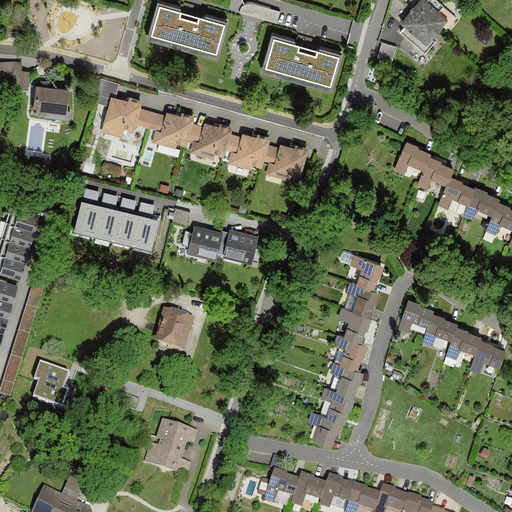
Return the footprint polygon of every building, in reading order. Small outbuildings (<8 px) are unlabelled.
[(280,20),(282,8),(245,0),(243,12),(280,20)] [(427,1),(425,0),(421,0),(413,10),(437,32),(443,25),(448,19),(427,1)] [(448,19),(443,25),(447,29),(456,17),(436,0),(428,0),(427,1),(448,19)] [(227,23),(158,4),(147,40),(217,60),(227,23)] [(437,32),(413,10),(402,22),(405,26),(401,31),(422,49),(437,32)] [(342,57),(272,37),(262,74),(331,93),(342,57)] [(392,60),(396,47),(382,42),(378,56),(392,60)] [(9,62),(0,62),(0,79),(10,80),(9,62)] [(30,90),(33,73),(16,70),(13,88),(30,90)] [(74,92),(40,87),(37,111),(71,115),(74,92)] [(149,125),(153,112),(141,108),(144,99),(131,95),(130,99),(114,95),(104,131),(123,136),(127,124),(135,127),(137,122),(149,125)] [(153,112),(149,125),(159,128),(155,141),(176,146),(178,139),(188,142),(189,139),(194,123),(195,118),(169,111),(167,116),(153,112)] [(194,123),(189,139),(196,141),(193,152),(215,158),(216,151),(225,154),(227,148),(231,133),(233,128),(207,121),(206,126),(194,123)] [(231,133),(227,148),(234,150),(231,162),(252,168),(254,162),(263,165),(264,161),(269,144),(271,138),(245,131),(243,137),(231,133)] [(269,144),(264,161),(272,163),(269,173),(291,179),(293,173),(303,175),(310,149),(283,142),(282,148),(269,144)] [(431,154),(406,143),(395,168),(405,172),(410,162),(425,168),(428,159),(431,154)] [(453,170),(428,159),(425,168),(418,184),(427,188),(432,177),(448,183),(450,178),(453,170)] [(474,189),(450,178),(448,183),(439,203),(464,214),(474,189)] [(500,200),(474,189),(464,214),(473,218),(478,207),(494,213),(498,204),(500,200)] [(144,199),(141,210),(155,213),(157,202),(144,199)] [(159,221),(82,202),(74,233),(152,252),(159,221)] [(511,210),(498,204),(494,213),(484,236),(493,240),(501,222),(511,226),(511,210)] [(39,214),(14,207),(0,253),(0,271),(20,277),(39,214)] [(173,222),(187,225),(190,212),(176,208),(173,222)] [(223,231),(196,225),(194,232),(186,230),(182,244),(190,246),(188,253),(216,259),(218,251),(223,231)] [(258,236),(231,229),(230,232),(223,230),(223,231),(218,251),(225,253),(224,256),(251,262),(253,256),(261,258),(264,244),(257,242),(258,236)] [(358,284),(373,289),(381,264),(345,251),(342,253),(341,259),(342,262),(364,269),(358,284)] [(0,342),(18,285),(0,279),(0,342)] [(346,309),(369,316),(377,291),(373,289),(358,284),(352,282),(348,292),(351,293),(346,309)] [(44,286),(34,283),(0,391),(0,393),(10,396),(44,286)] [(433,311),(407,302),(399,327),(409,331),(410,327),(426,333),(432,315),(433,311)] [(346,337),(360,342),(369,316),(346,309),(343,308),(339,318),(351,322),(346,337)] [(193,320),(165,311),(156,342),(184,351),(193,320)] [(457,324),(432,315),(426,333),(423,341),(442,348),(446,336),(452,338),(456,329),(457,324)] [(481,338),(456,329),(452,338),(444,363),(454,366),(461,347),(476,352),(480,342),(481,338)] [(335,362),(356,369),(365,344),(360,342),(346,337),(339,335),(335,345),(340,347),(335,362)] [(505,351),(480,342),(476,352),(471,368),(481,371),(485,360),(500,365),(505,351)] [(40,359),(34,377),(39,379),(33,395),(62,405),(68,389),(64,387),(70,370),(40,359)] [(338,392),(352,396),(361,371),(356,369),(335,362),(331,372),(343,376),(338,392)] [(321,414),(339,420),(344,422),(352,396),(338,392),(326,388),(323,398),(326,399),(321,414)] [(330,446),(339,420),(321,414),(313,411),(309,422),(321,426),(316,441),(330,446)] [(197,432),(163,421),(158,438),(161,440),(158,447),(151,445),(145,462),(187,475),(190,464),(180,461),(186,441),(193,444),(197,432)] [(299,482),(274,473),(265,499),(275,502),(279,491),(294,496),(299,482)] [(301,477),(299,482),(294,496),(292,503),(302,506),(306,495),(322,500),(327,486),(301,477)] [(62,496),(45,488),(34,511),(89,511),(90,510),(76,503),(80,494),(85,485),(70,478),(62,496)] [(329,479),(327,486),(322,500),(320,504),(330,507),(334,496),(350,502),(355,487),(329,479)] [(380,496),(355,487),(350,502),(346,511),(357,511),(359,505),(375,511),(380,496)] [(383,489),(380,496),(375,511),(374,511),(385,511),(388,506),(403,511),(408,498),(383,489)] [(434,506),(408,498),(403,511),(431,511),(432,511),(434,506)]
